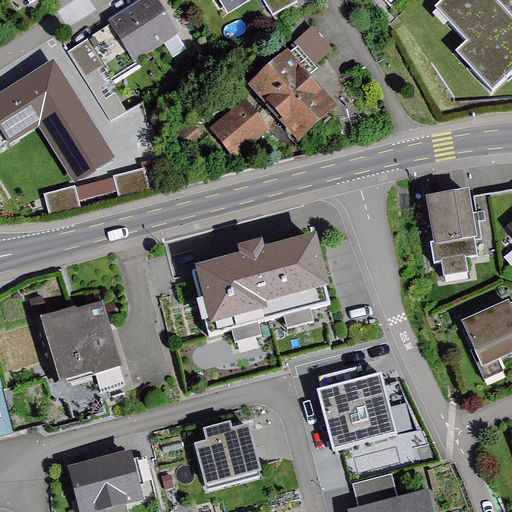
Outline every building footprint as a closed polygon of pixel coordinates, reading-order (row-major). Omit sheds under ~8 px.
[(49,0),(10,0),(22,18),(49,0)] [(177,35),(157,0),(151,0),(110,23),(131,60),(177,35)] [(291,0),(204,0),(218,25),(259,3),(268,19),(294,5),(291,0)] [(511,0),(440,0),(434,6),(468,41),(456,52),(493,90),(511,72),(511,0)] [(92,37),(73,45),(84,73),(103,65),(92,37)] [(240,102),(210,125),(232,153),(271,123),(286,143),(333,107),(282,40),(226,83),(240,102)] [(111,162),(53,68),(0,100),(0,126),(11,145),(41,126),(76,183),(111,162)] [(145,169),(48,190),(53,210),(82,204),(81,199),(148,184),(145,169)] [(481,264),(471,198),(421,205),(431,271),(481,264)] [(332,315),(317,242),(188,270),(203,342),(332,315)] [(109,373),(91,305),(34,320),(53,388),(109,373)] [(511,350),(511,313),(502,305),(453,324),(470,367),(511,350)] [(382,380),(317,397),(333,457),(397,440),(382,380)] [(0,434),(14,430),(9,411),(0,414),(0,434)] [(193,440),(205,488),(263,473),(250,425),(193,440)] [(93,511),(142,499),(129,450),(68,466),(80,511),(93,511)] [(432,511),(428,498),(374,511),(432,511)]
